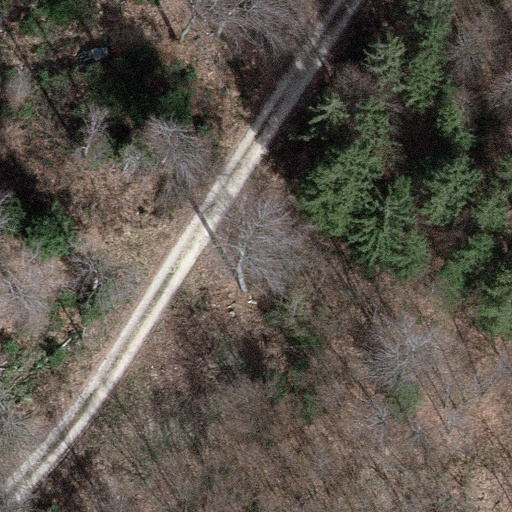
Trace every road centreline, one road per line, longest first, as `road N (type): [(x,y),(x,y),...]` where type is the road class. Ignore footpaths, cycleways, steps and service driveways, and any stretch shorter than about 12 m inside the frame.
road 1 (track): [(0,493),(75,432),(356,0)]
road 2 (track): [(511,109),(399,159),(232,194)]
